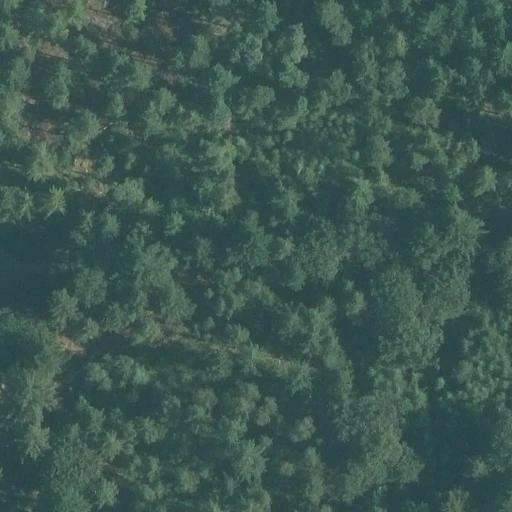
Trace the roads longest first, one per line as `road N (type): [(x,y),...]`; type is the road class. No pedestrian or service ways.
road 1 (track): [(511,185),(294,204),(0,175)]
road 2 (track): [(0,327),(13,511)]
